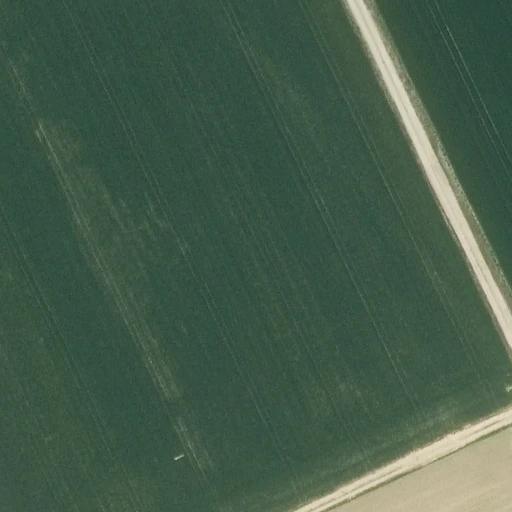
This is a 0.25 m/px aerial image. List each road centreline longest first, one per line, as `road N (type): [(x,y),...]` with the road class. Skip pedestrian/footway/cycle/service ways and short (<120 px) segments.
road 1 (track): [(511,341),(349,0)]
road 2 (track): [(511,413),(301,511)]
